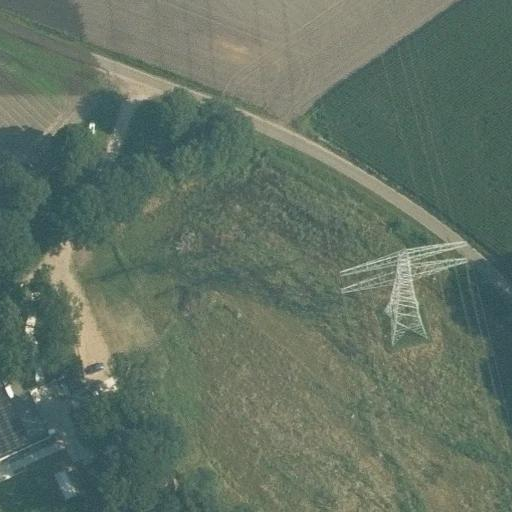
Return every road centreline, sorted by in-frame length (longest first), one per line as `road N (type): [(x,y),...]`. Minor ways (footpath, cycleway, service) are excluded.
road 1 (unclassified): [(511,311),(487,281),(376,197),(153,88),(0,27)]
road 2 (track): [(0,305),(66,243),(124,142)]
